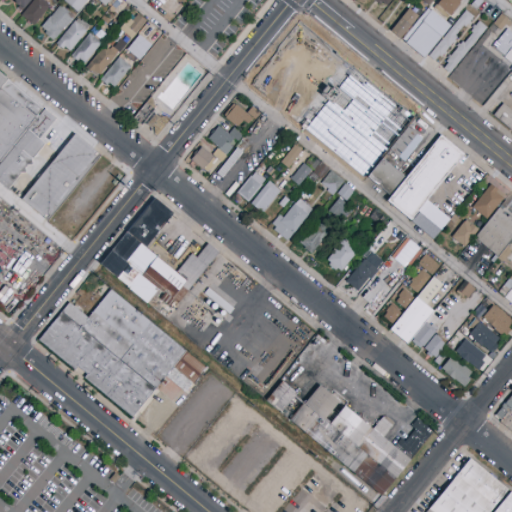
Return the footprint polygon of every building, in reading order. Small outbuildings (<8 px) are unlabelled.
[(10,2),(20,11),(30,0),(2,0),(8,4),(10,2)] [(50,5),(43,0),(34,0),(22,16),(34,25),(50,5)] [(77,12),(88,0),(64,0),(64,1),(77,12)] [(373,0),(384,9),(391,0),(373,0)] [(449,17),(463,0),(439,0),(435,6),(449,17)] [(53,41),(75,17),(61,5),(40,29),(53,41)] [(391,31),(400,39),(418,16),(408,8),(391,31)] [(120,29),(131,39),(145,22),(134,12),(120,29)] [(454,31),(429,62),(411,45),(437,14),(454,29),(454,31)] [(89,26),(76,18),(58,45),(70,54),(89,26)] [(486,27),(477,21),(443,68),(451,74),(486,27)] [(317,69),(295,97),(286,89),(264,71),(266,70),(285,46),(303,24),(333,49),(317,69)] [(511,57),(509,62),(495,51),(511,31),(511,57)] [(72,56),(84,65),(101,42),(89,33),(72,56)] [(140,60),(152,45),(139,35),(127,50),(140,60)] [(99,77),(122,46),(118,42),(112,51),(104,45),(87,68),(99,77)] [(114,88),(130,66),(119,58),(103,80),(114,88)] [(0,74),(10,83),(0,95),(0,74)] [(133,117),(142,126),(159,108),(150,99),(133,117)] [(226,117),(238,128),(249,116),(236,105),(226,117)] [(511,134),(504,128),(497,122),(509,108),(511,110),(511,134)] [(241,135),(235,130),(231,136),(218,126),(208,140),(218,148),(213,155),(201,147),(191,161),(206,172),(217,157),(222,161),(241,135)] [(388,153),(397,159),(416,134),(407,128),(388,153)] [(101,154),(73,133),(23,200),(50,221),(101,154)] [(422,216),(414,225),(408,220),(389,203),(392,200),(400,190),(407,181),(408,181),(441,138),(468,159),(444,190),(433,203),(422,216)] [(302,152),(295,146),(281,164),(288,169),(302,152)] [(298,186),(311,170),(302,163),(289,178),(298,186)] [(400,190),(392,200),(380,190),(371,183),(372,181),(387,163),(407,181),(400,190)] [(265,181),(255,171),(237,193),(248,202),(265,181)] [(344,181),(332,172),(321,185),(333,194),(344,181)] [(261,212),(281,192),(270,182),(251,203),(261,212)] [(348,203),(357,193),(346,183),(337,194),(348,203)] [(486,220),(505,196),(491,184),(471,208),(486,220)] [(341,222),(352,209),(337,196),(326,209),(341,222)] [(312,210),(296,197),(271,228),(287,241),(312,210)] [(166,264),(180,274),(194,257),(199,260),(205,253),(211,246),(220,253),(223,255),(184,304),(167,293),(166,294),(166,295),(158,306),(154,303),(149,307),(105,273),(102,270),(105,266),(115,254),(156,202),(165,209),(176,217),(177,218),(166,232),(149,252),(152,253),(166,264)] [(511,247),(510,250),(500,262),(487,250),(477,241),(501,210),(511,219),(511,247)] [(414,225),(422,216),(444,233),(436,243),(414,225)] [(478,230),(465,220),(451,237),(464,247),(478,230)] [(310,253),(330,234),(320,223),(300,242),(310,253)] [(403,268),(418,249),(403,236),(388,255),(403,268)] [(340,273),(358,250),(343,239),(326,262),(340,273)] [(385,263),(370,251),(345,282),(359,294),(385,263)] [(418,264),(432,275),(440,266),(426,254),(418,264)] [(466,298),(472,286),(462,280),(455,292),(466,298)] [(437,316),(410,351),(409,349),(393,335),(391,334),(409,313),(410,312),(416,305),(419,302),(435,281),(446,290),(430,310),(431,312),(437,316)] [(511,281),(508,285),(510,286),(501,297),(511,305),(511,281)] [(402,308),(412,296),(404,289),(394,302),(402,308)] [(142,314),(166,335),(209,370),(205,375),(195,387),(181,375),(175,371),(172,375),(167,382),(134,424),(106,400),(77,376),(45,348),(40,343),(37,341),(45,333),(62,315),(72,305),(84,315),(91,320),(95,315),(106,302),(113,293),(115,291),(142,314)] [(484,308),(478,303),(471,313),(476,317),(484,308)] [(481,320),(503,336),(511,323),(511,319),(491,305),(481,320)] [(452,317),(462,325),(470,315),(461,307),(452,317)] [(307,327),(290,350),(288,349),(278,341),(288,328),(295,318),(307,327)] [(501,339),(477,322),(467,336),(491,353),(501,339)] [(446,346),(436,336),(424,349),(434,359),(446,346)] [(488,358),(464,339),(454,353),(478,372),(488,358)] [(446,356),(440,351),(433,359),(437,363),(434,366),(436,367),(446,356)] [(440,368),(463,387),(474,375),(450,355),(440,368)] [(288,390),(309,406),(322,390),(323,391),(349,413),(375,434),(395,451),(401,442),(407,446),(410,442),(416,434),(416,433),(411,429),(418,419),(438,433),(438,434),(413,465),(410,469),(389,495),(386,499),(380,495),(349,471),(304,435),(288,423),(268,407),(285,387),(288,390)] [(511,391),(502,406),(511,412),(511,391)] [(511,428),(498,417),(511,400),(511,428)] [(511,494),(497,511),(431,511),(445,494),(470,463),(472,462),(473,463),(511,494)] [(511,511),(501,511),(511,499),(511,511)]
